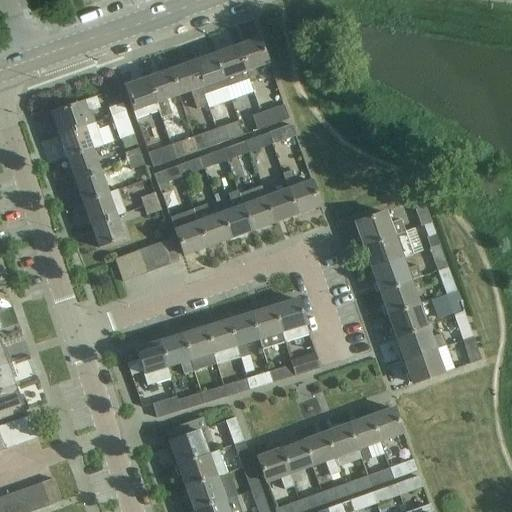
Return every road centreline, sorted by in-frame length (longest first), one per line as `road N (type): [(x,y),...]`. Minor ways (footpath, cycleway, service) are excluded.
road 1 (residential): [(336,357),(305,268),(287,260),(76,335)]
road 2 (residential): [(76,335),(0,106)]
road 3 (tertiary): [(29,63),(207,0)]
road 4 (residential): [(133,511),(76,335)]
road 5 (unknown): [(354,362),(204,415)]
